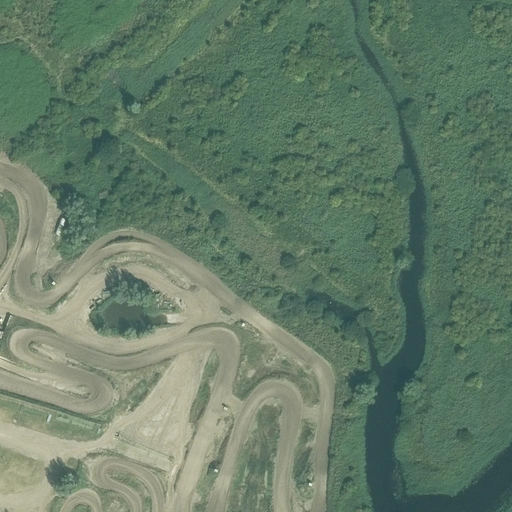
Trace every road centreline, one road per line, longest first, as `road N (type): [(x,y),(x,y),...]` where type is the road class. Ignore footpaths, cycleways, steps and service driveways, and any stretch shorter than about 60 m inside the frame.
road 1 (track): [(122,418),(129,380),(16,372),(0,362)]
road 2 (track): [(129,380),(136,352),(188,326),(210,287)]
